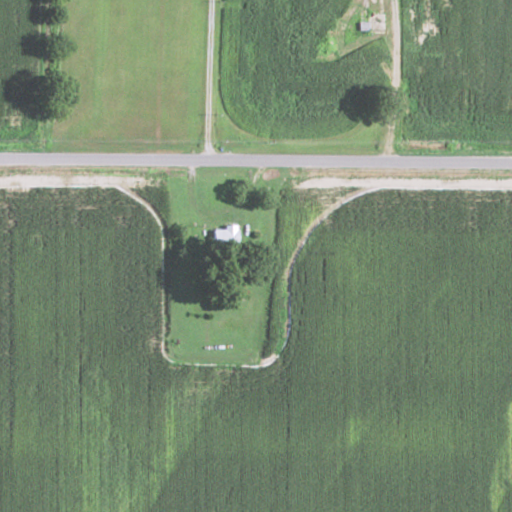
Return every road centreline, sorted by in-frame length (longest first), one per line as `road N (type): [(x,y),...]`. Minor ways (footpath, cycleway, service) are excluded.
road 1 (track): [(213,160),(214,0),(462,9),(466,162)]
road 2 (tertiary): [(0,158),(511,162)]
road 3 (track): [(394,162),(394,0)]
